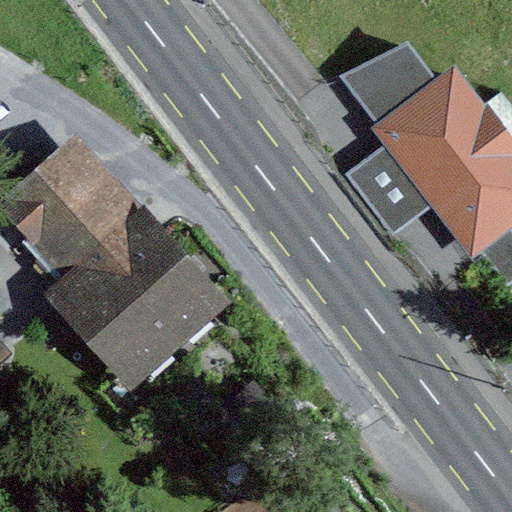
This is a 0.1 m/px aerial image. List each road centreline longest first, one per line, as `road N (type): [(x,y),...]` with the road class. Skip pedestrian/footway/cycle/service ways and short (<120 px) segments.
road 1 (track): [(0,58),(97,120),(212,216),(351,394),(414,490),(464,505),(503,487)]
road 2 (primary): [(130,0),(511,499)]
